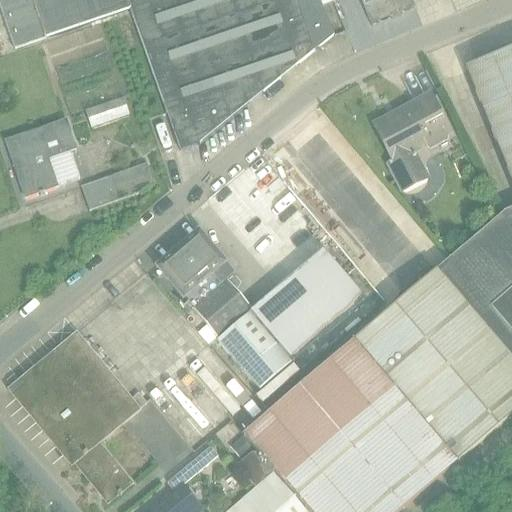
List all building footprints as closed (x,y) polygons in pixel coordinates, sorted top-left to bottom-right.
[(0,0),(0,8),(14,50),(130,10),(165,115),(179,152),(199,145),(333,36),(317,0),(0,0)] [(358,0),(370,27),(413,9),(409,0),(358,0)] [(511,51),(465,71),(511,182),(511,211),(506,215),(511,226),(511,51)] [(427,181),(422,170),(413,154),(450,135),(430,97),(374,126),(393,163),(389,166),(403,193),(427,181)] [(66,122),(5,142),(13,164),(17,163),(21,176),(17,177),(25,199),(58,188),(58,186),(79,179),(70,152),(76,150),(66,121),(66,122)] [(137,195),(153,183),(146,165),(81,188),(89,212),(137,195)] [(400,511),(511,417),(511,226),(506,215),(437,274),(436,273),(243,437),(245,439),(255,451),(242,462),(237,467),(256,490),(229,511),(400,511)] [(194,310),(218,339),(217,341),(259,390),(291,363),(365,300),(321,249),(251,310),(227,282),(235,276),(198,233),(156,269),(193,312),(194,310)] [(132,400),(77,334),(7,391),(71,467),(75,464),(108,505),(132,485),(99,445),(147,405),(138,395),(132,400)] [(220,383),(236,396),(243,388),(227,374),(220,383)] [(255,451),(245,439),(232,450),(242,462),(255,451)] [(183,487),(219,457),(211,448),(167,483),(175,493),(152,511),(199,511),(202,510),(183,487)]
